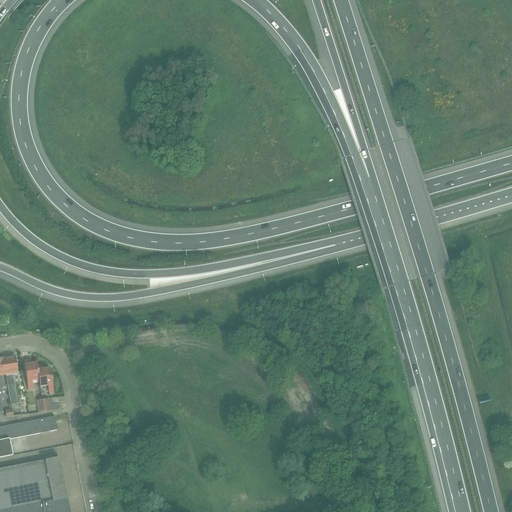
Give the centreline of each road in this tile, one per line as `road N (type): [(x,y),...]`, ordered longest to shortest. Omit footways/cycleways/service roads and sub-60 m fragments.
road 1 (motorway): [(511,163),(218,240),(153,242),(96,227),(39,176),(20,123),(22,69),(62,0)]
road 2 (motorway): [(490,511),(341,0)]
road 3 (motorway): [(0,207),(56,255),(127,274),(219,268),(369,235)]
road 4 (motorway): [(0,268),(57,290),(109,298),(324,253),(369,235)]
road 5 (motorway): [(365,179),(459,511)]
road 6 (residential): [(94,511),(66,377),(39,348),(0,347)]
road 7 (motorway): [(255,0),(302,51),(365,179)]
road 8 (motorway): [(315,0),(364,151),(365,179)]
road 9 (motorway): [(369,235),(511,191)]
